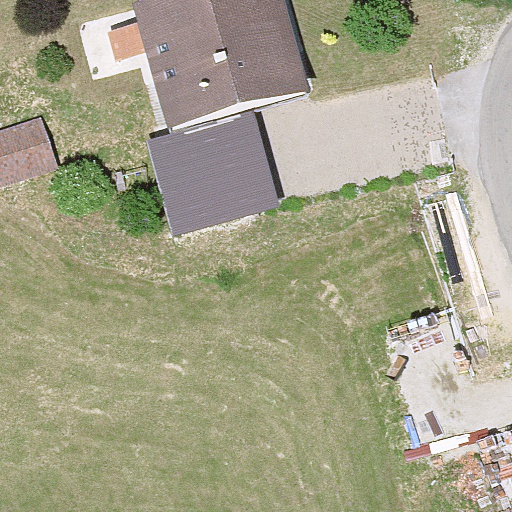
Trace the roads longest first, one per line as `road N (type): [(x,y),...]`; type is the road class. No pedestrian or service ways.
road 1 (track): [(509,86),(313,142)]
road 2 (residential): [(511,198),(502,157),(511,56)]
